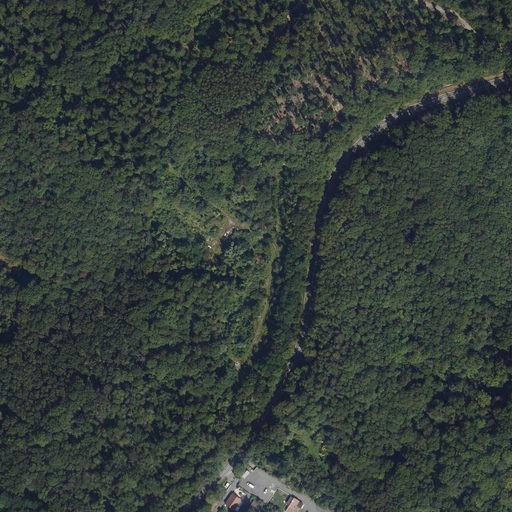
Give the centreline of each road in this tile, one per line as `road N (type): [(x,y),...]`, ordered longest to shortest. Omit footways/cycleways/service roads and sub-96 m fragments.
road 1 (tertiary): [(180,511),(240,452),(293,362),(319,223),(341,166),(377,128),(511,79)]
road 2 (track): [(131,511),(215,446),(271,299),(271,244),(165,170)]
